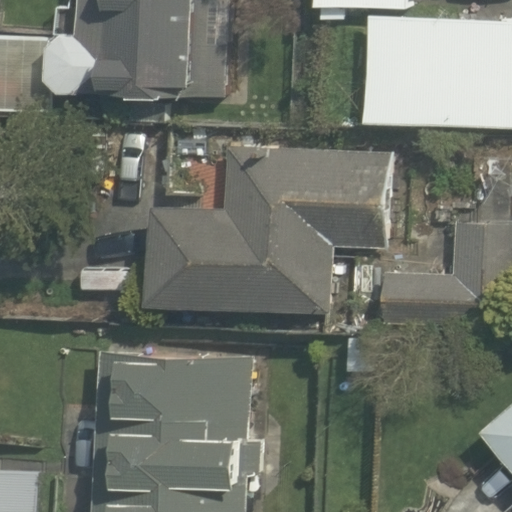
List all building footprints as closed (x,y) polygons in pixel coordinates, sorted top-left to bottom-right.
[(240,0),(85,0),(83,83),(237,88),(240,0)] [(511,8),(386,3),(381,114),(511,119),(511,8)] [(64,27),(0,23),(0,107),(60,110),(64,27)] [(235,198),(174,193),(166,289),(342,304),(348,230),(407,235),(414,147),(285,136),(274,162),(239,143),(235,198)] [(511,148),(487,148),(486,205),(457,204),(456,221),(440,221),(440,233),(467,234),(466,264),(399,263),(397,311),(511,313),(511,148)] [(257,511),(266,344),(122,336),(112,511),(257,511)] [(38,511),(41,462),(0,460),(0,511),(38,511)]
